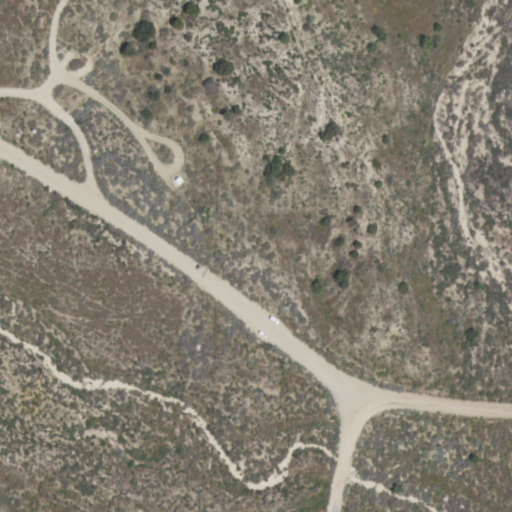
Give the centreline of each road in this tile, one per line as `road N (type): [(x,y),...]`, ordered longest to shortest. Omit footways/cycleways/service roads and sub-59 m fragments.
road 1 (residential): [(367,403),(136,234),(0,150)]
road 2 (residential): [(511,402),(389,394),(367,403),(333,509)]
